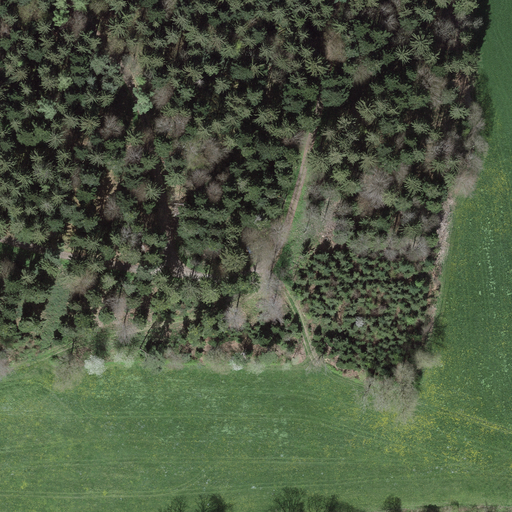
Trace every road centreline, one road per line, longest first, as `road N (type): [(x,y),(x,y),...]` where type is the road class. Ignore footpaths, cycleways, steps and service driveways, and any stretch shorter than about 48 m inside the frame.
road 1 (track): [(263,262),(249,292),(234,301),(86,340),(75,347),(79,360),(314,366),(511,431)]
road 2 (track): [(0,237),(177,275),(213,279),(252,270),(280,236),(304,159),(334,0)]
road 3 (track): [(213,279),(184,268),(172,250),(138,103),(109,50),(67,0)]
